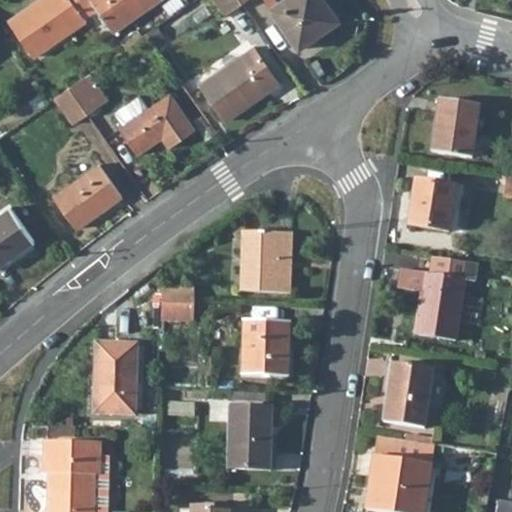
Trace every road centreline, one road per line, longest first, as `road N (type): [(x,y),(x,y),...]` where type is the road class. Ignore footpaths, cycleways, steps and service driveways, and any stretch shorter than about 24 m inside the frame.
road 1 (residential): [(317,511),(361,201),(320,117)]
road 2 (residential): [(320,117),(160,223),(0,351)]
road 3 (residential): [(427,32),(399,63),(320,117)]
